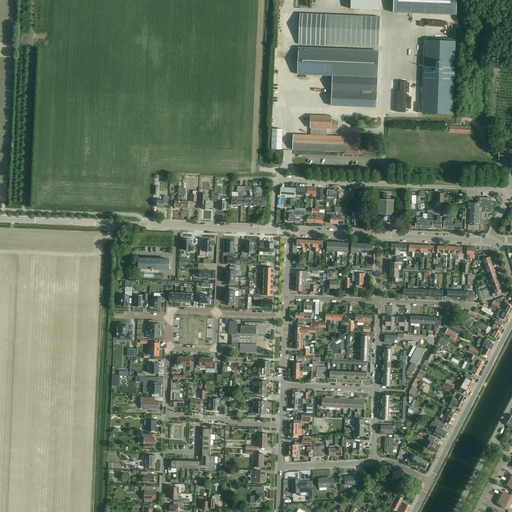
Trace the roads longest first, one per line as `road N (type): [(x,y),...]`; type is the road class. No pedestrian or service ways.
road 1 (residential): [(510,190),(275,180),(271,229)]
road 2 (tertiary): [(220,227),(0,218)]
road 3 (tertiary): [(428,479),(511,321)]
road 4 (unknown): [(287,155),(290,125),(303,110),(383,104)]
